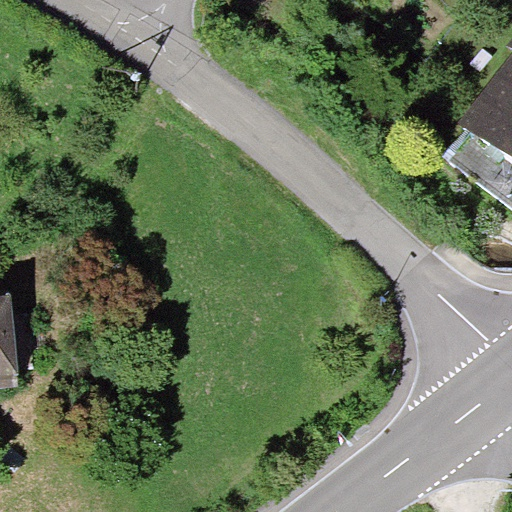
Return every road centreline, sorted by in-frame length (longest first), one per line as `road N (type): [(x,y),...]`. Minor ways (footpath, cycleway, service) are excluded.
road 1 (residential): [(511,362),(129,29)]
road 2 (tertiary): [(511,380),(337,511)]
